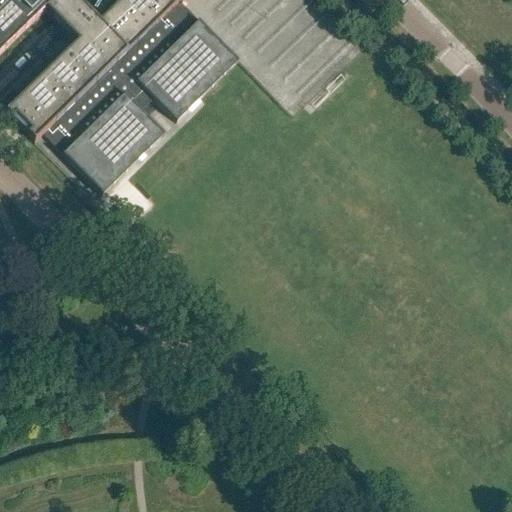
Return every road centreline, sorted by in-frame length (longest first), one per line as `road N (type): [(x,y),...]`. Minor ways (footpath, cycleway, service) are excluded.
road 1 (unclassified): [(344,511),(0,167)]
road 2 (residential): [(511,122),(388,0)]
